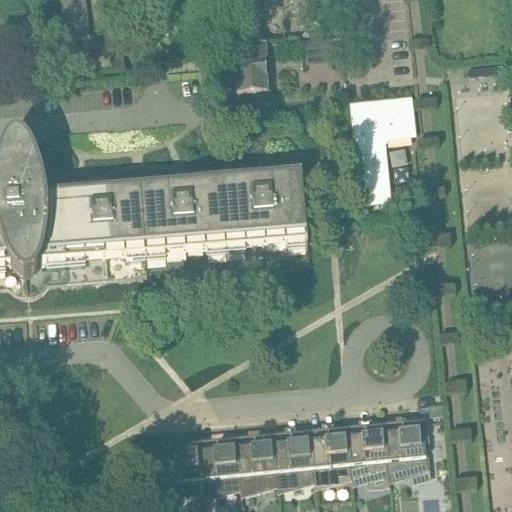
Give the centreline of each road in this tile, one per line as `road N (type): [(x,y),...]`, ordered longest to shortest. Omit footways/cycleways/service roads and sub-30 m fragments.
road 1 (residential): [(363,389),(330,399),(167,410),(114,361),(90,354),(0,361)]
road 2 (residential): [(363,389),(349,368),(352,344),(369,327),(401,326),(420,349),(420,372),(396,395),(373,394)]
road 3 (residential): [(0,129),(200,114)]
